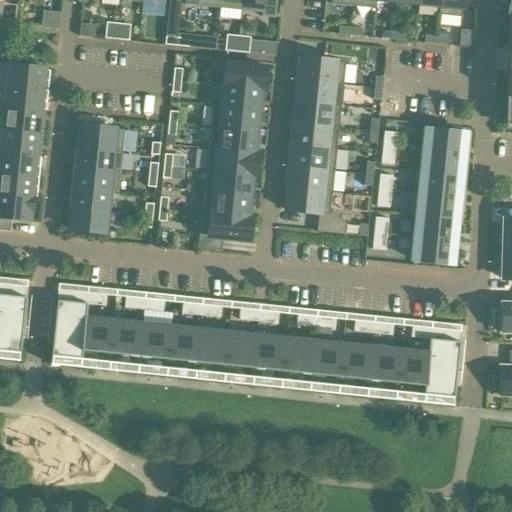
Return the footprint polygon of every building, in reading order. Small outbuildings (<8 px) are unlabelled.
[(219,8),(219,0),(184,0),(184,5),(219,8)] [(219,0),(219,8),(241,11),(241,0),(219,0)] [(241,0),(241,11),(262,13),(261,17),(275,18),(276,0),(241,0)] [(375,0),(353,0),(352,6),(374,9),(375,0)] [(396,0),(375,0),(374,9),(375,9),(376,0),(384,0),(397,1),(396,0)] [(440,0),(418,0),(418,3),(439,6),(438,15),(439,15),(440,0)] [(440,0),(439,15),(461,18),(462,0),(440,0)] [(116,40),(118,24),(106,23),(104,39),(116,40)] [(116,40),(128,41),(130,25),(118,24),(116,40)] [(350,36),(350,28),(338,27),(338,34),(350,36)] [(350,28),(350,36),(362,37),(362,29),(350,28)] [(393,40),(393,32),(382,31),(381,39),(393,40)] [(393,32),(393,40),(405,41),(405,33),(393,32)] [(225,51),(236,52),(238,36),(226,35),(225,51)] [(424,43),(436,44),(436,37),(424,35),(424,43)] [(250,37),(238,36),(236,52),(248,53),(250,37)] [(176,46),(177,38),(165,37),(164,45),(176,46)] [(448,38),(436,37),(436,44),(448,46),(448,38)] [(177,38),(176,46),(188,47),(189,39),(177,38)] [(415,55),(414,81),(451,82),(452,56),(415,55)] [(477,80),(476,57),(463,57),(464,80),(477,80)] [(301,58),(299,80),(343,85),(345,63),(301,58)] [(0,71),(0,84),(45,89),(47,67),(1,63),(0,71)] [(224,86),(263,90),(266,67),(226,63),(224,86)] [(174,69),(172,81),(180,81),(182,70),(174,69)] [(382,89),(383,77),(375,76),(374,88),(382,89)] [(343,85),(299,80),(297,102),(331,105),(333,85),(343,86),(343,85)] [(180,81),(172,81),(171,93),(179,93),(180,81)] [(397,104),(398,83),(388,83),(387,104),(397,104)] [(45,89),(0,84),(0,85),(3,86),(1,106),(0,105),(0,106),(44,111),(43,110),(45,89)] [(263,90),(224,86),(221,106),(212,105),(212,107),(258,112),(260,90),(263,91),(263,90)] [(382,89),(374,88),(373,100),(380,101),(382,89)] [(297,102),(295,124),(338,128),(341,106),(331,105),(297,102)] [(44,111),(0,106),(0,128),(42,133),(44,111)] [(258,112),(212,107),(209,128),(256,133),(258,112)] [(169,112),(168,124),(176,124),(177,112),(169,112)] [(469,123),(469,112),(448,113),(449,124),(469,123)] [(370,119),(369,131),(377,132),(378,120),(370,119)] [(176,124),(168,124),(167,135),(175,136),(176,124)] [(338,128),(295,124),(292,145),(336,150),(338,128)] [(78,147),(122,151),(124,131),(80,126),(78,147)] [(0,150),(40,155),(42,133),(0,128),(0,150)] [(209,128),(207,149),(257,154),(257,153),(254,153),(256,133),(209,128)] [(464,156),(466,134),(426,129),(423,151),(464,156)] [(377,132),(369,131),(368,143),(376,144),(377,132)] [(384,132),(382,148),(395,149),(397,133),(384,132)] [(158,156),(159,144),(151,143),(150,155),(158,156)] [(292,145),(290,167),(334,171),(336,150),(292,145)] [(78,147),(75,167),(120,172),(122,151),(78,147)] [(393,165),(395,149),(382,148),(380,164),(393,165)] [(257,154),(207,149),(205,171),(255,176),(257,154)] [(0,172),(36,176),(38,155),(40,155),(0,150),(1,151),(0,163),(0,172)] [(462,177),(464,156),(423,151),(421,173),(462,177)] [(164,154),(163,166),(171,167),(172,155),(164,154)] [(366,162),(365,174),(373,175),(374,163),(366,162)] [(156,176),(157,164),(149,163),(148,175),(156,176)] [(170,179),(171,167),(163,166),(162,178),(170,179)] [(118,193),(120,172),(75,167),(73,188),(118,193)] [(290,167),(288,189),(332,193),(334,171),(290,167)] [(205,171),(203,192),(249,197),(251,176),(254,177),(255,176),(205,171)] [(0,194),(35,198),(35,197),(34,196),(36,176),(0,172),(0,194)] [(459,199),(462,177),(421,173),(419,195),(459,199)] [(371,187),(373,175),(365,174),(364,186),(371,187)] [(147,187),(155,188),(156,176),(148,175),(147,187)] [(379,175),(378,191),(390,192),(392,176),(379,175)] [(73,188),(71,209),(106,212),(108,192),(118,193),(73,188)] [(332,193),(288,189),(286,211),(318,214),(316,232),(343,235),(344,223),(329,215),(332,193)] [(389,208),(390,192),(378,191),(376,207),(389,208)] [(203,192),(201,214),(250,219),(250,218),(247,218),(249,197),(203,192)] [(35,198),(0,194),(0,216),(31,219),(32,211),(34,211),(35,198)] [(417,217),(457,221),(459,199),(419,195),(417,217)] [(160,197),(158,209),(166,210),(168,198),(160,197)] [(145,204),(144,216),(152,216),(153,205),(145,204)] [(69,229),(104,233),(106,212),(71,209),(69,229)] [(166,210),(158,209),(157,221),(165,222),(166,210)] [(250,219),(201,214),(197,248),(221,251),(222,239),(248,241),(250,219)] [(143,228),(151,228),(152,216),(144,216),(143,228)] [(455,242),(457,221),(417,217),(415,238),(455,242)] [(375,218),(373,234),(386,235),(388,219),(375,218)] [(503,249),(511,249),(511,219),(504,219),(503,249)] [(367,225),(360,224),(358,236),(366,237),(367,225)] [(386,235),(373,234),(372,250),(385,251),(386,235)] [(453,264),(455,242),(415,238),(412,260),(453,264)] [(511,249),(503,249),(502,279),(511,279),(511,249)] [(396,278),(412,277),(411,266),(396,268),(396,278)] [(0,350),(19,353),(18,360),(19,360),(26,287),(0,284),(0,350)] [(85,304),(86,294),(57,291),(56,301),(50,364),(51,364),(51,356),(79,359),(85,304)] [(408,307),(410,296),(388,293),(387,304),(408,307)] [(102,295),(86,294),(85,304),(86,304),(87,304),(101,306),(102,295)] [(127,308),(142,310),(144,299),(128,298),(127,308)] [(159,301),(144,299),(142,310),(158,311),(159,301)] [(511,303),(501,303),(500,332),(511,332),(511,303)] [(85,304),(79,359),(81,359),(82,351),(109,354),(112,320),(85,317),(86,304),(85,304)] [(200,316),(201,305),(185,304),(184,314),(200,316)] [(217,307),(201,305),(200,316),(216,317),(217,307)] [(257,322),(258,311),(242,310),(241,320),(257,322)] [(274,313),(258,311),(257,322),(273,323),(274,313)] [(315,328),(316,317),(300,316),(299,326),(315,328)] [(332,319),(316,317),(315,328),(331,329),(332,319)] [(138,357),(141,323),(112,320),(109,354),(138,357)] [(356,332),(372,333),(373,323),(357,321),(356,332)] [(138,357),(166,360),(170,325),(141,323),(138,357)] [(389,325),(373,323),(372,333),(388,335),(389,325)] [(170,325),(166,360),(195,363),(199,328),(170,325)] [(430,339),(431,329),(415,327),(414,338),(429,339),(430,339)] [(227,331),(199,328),(195,363),(224,366),(227,331)] [(430,339),(424,394),(452,397),(451,405),(452,405),(460,332),(431,329),(430,339)] [(227,331),(224,366),(252,369),(256,334),(227,331)] [(285,337),(256,334),(252,369),(281,372),(285,337)] [(285,337),(281,372),(310,375),(313,340),(285,337)] [(400,349),(396,384),(424,386),(423,394),(424,394),(430,339),(429,339),(427,352),(400,349)] [(313,340),(310,375),(339,378),(342,343),(313,340)] [(342,343),(339,378),(367,381),(371,346),(342,343)] [(396,384),(400,349),(371,346),(367,381),(396,384)] [(511,365),(511,367),(499,367),(498,395),(511,395),(511,365)]
